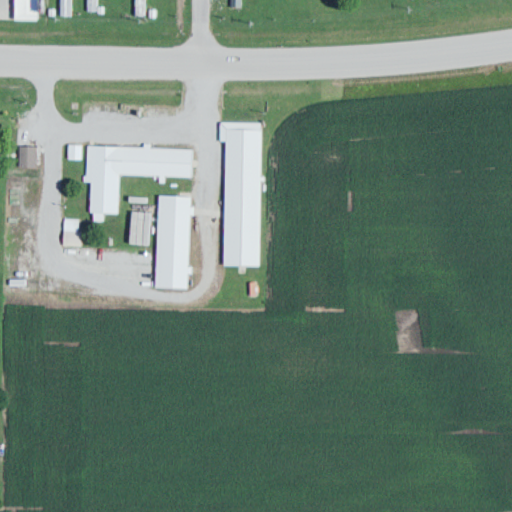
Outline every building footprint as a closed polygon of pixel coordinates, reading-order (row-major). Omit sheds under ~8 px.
[(19,0),(19,19),(43,19),(42,0),(19,0)] [(63,0),(63,13),(75,13),(74,0),(63,0)] [(100,0),(90,0),(90,10),(101,10),(100,0)] [(137,0),(137,15),(149,15),(148,0),(137,0)] [(239,0),(240,17),(250,17),(250,0),(239,0)] [(261,0),(261,20),(273,20),(272,0),(261,0)] [(294,0),(284,0),(285,19),(295,19),(294,0)] [(327,0),(316,0),(317,20),(327,20),(327,0)] [(177,103),(145,103),(145,119),(177,119),(177,103)] [(229,271),(232,128),(267,128),(265,271),(229,271)] [(86,157),(86,143),(72,143),(72,157),(86,157)] [(197,146),(89,144),(88,179),(94,179),(94,218),(106,218),(107,211),(122,211),(123,173),(197,175),(197,146)] [(160,285),(193,286),(196,194),(162,193),(160,285)]
